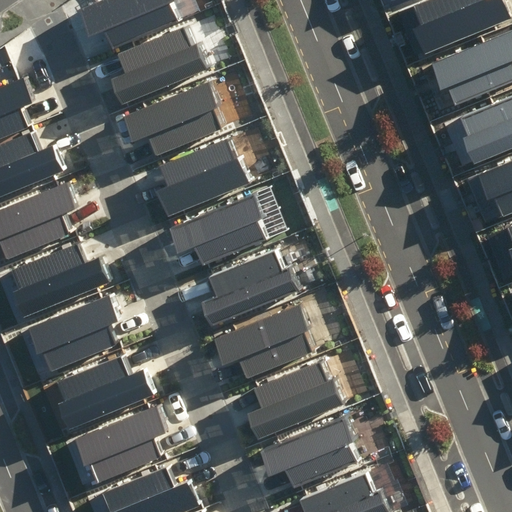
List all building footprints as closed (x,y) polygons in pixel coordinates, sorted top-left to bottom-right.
[(88,0),(98,23),(111,17),(119,36),(186,10),(181,0),(88,0)] [(421,16),(432,42),(511,9),(511,0),(422,0),(428,13),(421,16)] [(125,44),(132,62),(118,68),(128,92),(215,58),(205,34),(199,36),(192,18),(125,44)] [(511,21),(438,52),(448,78),(455,75),(461,90),(511,69),(511,21)] [(0,130),(37,117),(30,98),(43,93),(34,69),(0,82),(0,130)] [(140,132),(153,127),(161,145),(228,120),(221,101),(226,99),(217,75),(130,108),(140,132)] [(466,128),(477,154),(511,139),(511,91),(467,110),(473,125),(466,128)] [(62,139),(48,144),(41,126),(0,141),(0,190),(71,163),(62,139)] [(233,129),(168,155),(176,173),(163,179),(174,205),(255,173),(245,149),(241,150),(233,129)] [(511,153),(482,166),(493,192),(500,190),(506,204),(511,201),(511,153)] [(80,222),(73,204),(86,199),(77,174),(0,204),(0,232),(6,230),(13,248),(80,222)] [(185,242),(199,237),(206,256),(273,230),(266,212),(272,209),(262,185),(176,218),(185,242)] [(104,249),(91,254),(84,236),(17,261),(24,280),(18,282),(27,306),(114,273),(104,249)] [(216,265),(223,284),(209,289),(219,313),(305,280),(296,255),(290,258),(283,240),(216,265)] [(126,335),(119,316),(133,311),(129,301),(124,287),(37,320),(46,345),(52,342),(59,360),(126,335)] [(232,355),(246,349),(253,368),(320,342),(313,324),(319,322),(310,297),(223,330),(232,355)] [(150,360),(136,366),(129,347),(62,373),(69,391),(63,393),(72,418),(159,384),(150,360)] [(259,378),(266,396),(252,402),(261,426),(348,392),(339,368),(333,370),(326,352),(259,378)] [(169,445),(161,427),(175,422),(166,398),(79,431),(89,455),(95,453),(102,471),(169,445)] [(278,465),(292,460),(299,479),(366,453),(359,435),(365,432),(355,408),(269,441),(278,465)] [(194,472),(180,477),(173,459),(106,484),(113,503),(107,505),(109,511),(161,511),(203,496),(194,472)] [(306,491),(314,510),(308,511),(380,511),(396,506),(386,482),(380,484),(373,466),(306,491)]
